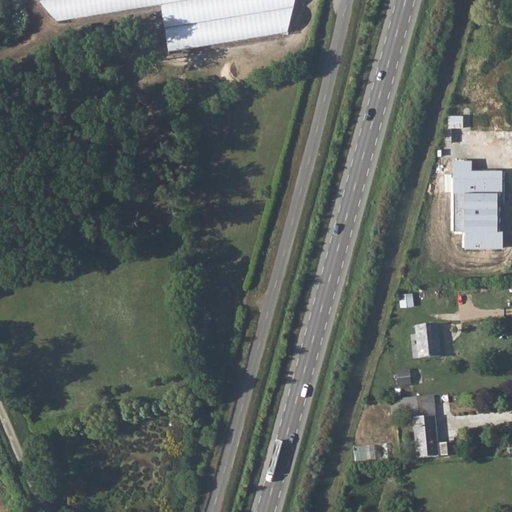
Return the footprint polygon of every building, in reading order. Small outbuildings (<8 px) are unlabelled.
[(298,0),(41,0),(63,24),(167,6),(175,52),(291,36),(298,0)] [(493,114),(494,130),(511,129),(510,113),(493,114)] [(208,318),(199,319),(201,338),(209,337),(208,318)] [(437,324),(415,326),(418,359),(440,356),(437,324)] [(397,384),(411,385),(412,370),(398,369),(397,384)] [(393,399),(391,399),(392,414),(419,411),(418,408),(417,397),(393,399)] [(435,415),(413,418),(417,458),(438,455),(435,415)] [(356,461),(393,457),(391,442),(355,446),(356,461)]
